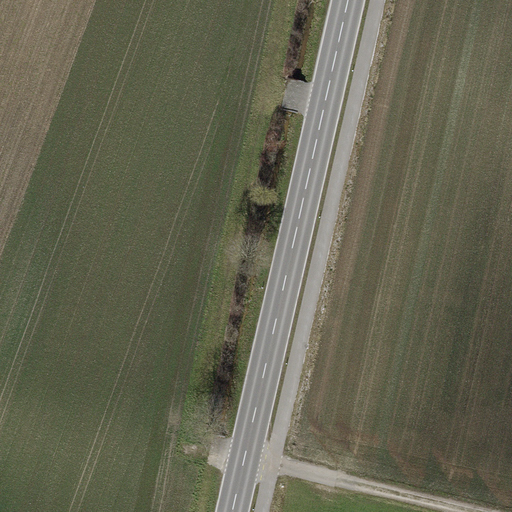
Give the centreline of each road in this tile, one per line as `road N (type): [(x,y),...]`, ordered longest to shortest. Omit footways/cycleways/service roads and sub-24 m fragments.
road 1 (tertiary): [(233,511),(349,0)]
road 2 (track): [(245,458),(470,511)]
